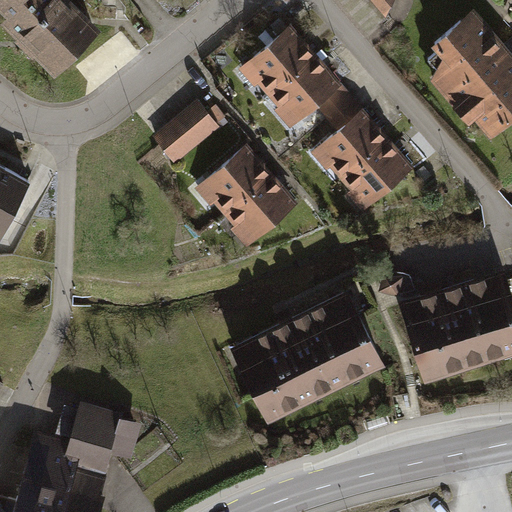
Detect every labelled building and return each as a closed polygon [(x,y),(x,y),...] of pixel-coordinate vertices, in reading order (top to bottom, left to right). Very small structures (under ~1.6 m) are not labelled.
[(0,0),(0,4),(12,16),(6,22),(23,39),(29,34),(44,49),(38,54),(58,74),(101,31),(70,0),(0,0)] [(390,0),(376,0),(386,12),(390,0)] [(475,13),(423,58),(491,137),(511,118),(511,37),(503,45),(475,13)] [(293,29),(252,64),(261,74),(259,82),(272,96),(317,57),(293,29)] [(292,110),(301,120),(319,105),(331,118),(353,98),(317,57),(272,96),(284,110),(292,110)] [(342,131),(325,146),(334,156),(332,164),(345,178),(390,139),(353,98),(331,118),(342,131)] [(199,100),(156,136),(176,160),(219,124),(221,128),(229,121),(217,106),(209,112),(199,100)] [(365,192),(374,203),(414,168),(390,139),(345,178),(357,193),(365,192)] [(248,146),(207,181),(216,191),(214,199),(227,214),(272,175),(248,146)] [(0,163),(0,236),(2,237),(32,180),(0,163)] [(248,228),(256,238),(297,203),(272,175),(227,214),(239,228),(248,228)] [(403,278),(385,273),(380,292),(399,297),(403,278)] [(511,293),(506,273),(407,304),(430,379),(511,353),(511,293)] [(348,294),(236,349),(272,421),(384,366),(348,294)] [(139,423),(64,400),(56,427),(66,429),(106,441),(131,449),(139,423)] [(106,441),(66,429),(63,441),(74,444),(71,457),(102,465),(106,441)] [(0,511),(55,511),(74,444),(63,441),(31,432),(11,502),(0,498),(0,511)] [(71,457),(55,511),(92,511),(99,488),(95,487),(102,465),(71,457)]
